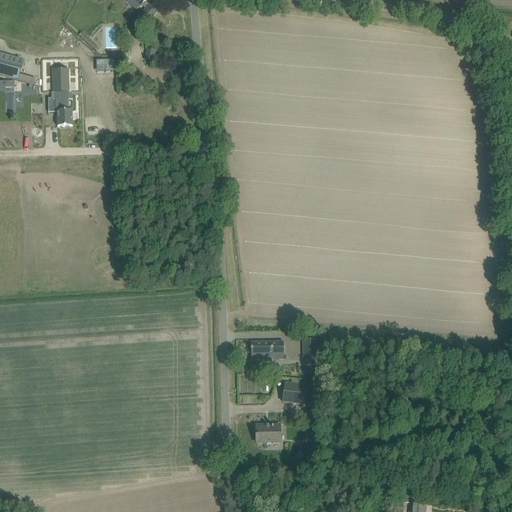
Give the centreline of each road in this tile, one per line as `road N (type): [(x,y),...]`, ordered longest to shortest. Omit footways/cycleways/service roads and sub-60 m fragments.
road 1 (unclassified): [(242,511),(225,457),(220,253),(190,0)]
road 2 (unclassified): [(511,74),(465,20),(316,0)]
